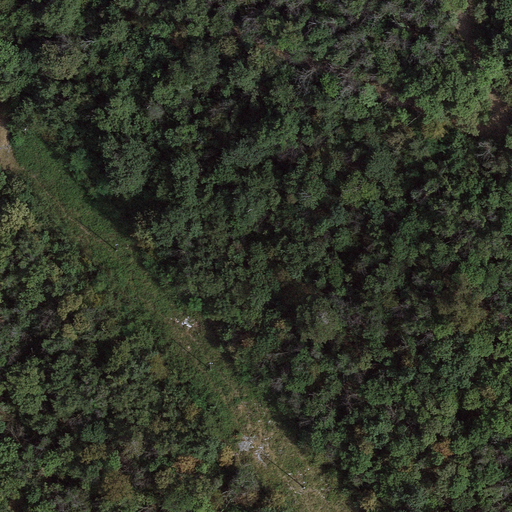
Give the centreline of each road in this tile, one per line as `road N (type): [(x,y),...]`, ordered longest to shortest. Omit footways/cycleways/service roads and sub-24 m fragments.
road 1 (track): [(18,511),(0,469),(0,160),(10,0)]
road 2 (track): [(160,0),(429,117),(496,134),(461,0)]
